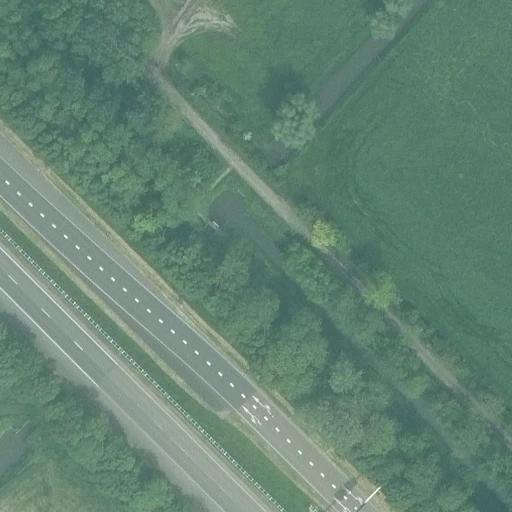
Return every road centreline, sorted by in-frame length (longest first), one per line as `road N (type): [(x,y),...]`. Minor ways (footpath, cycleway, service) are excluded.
road 1 (unclassified): [(511,449),(78,0)]
road 2 (trunk): [(353,511),(0,179)]
road 3 (trunk): [(0,266),(246,511)]
